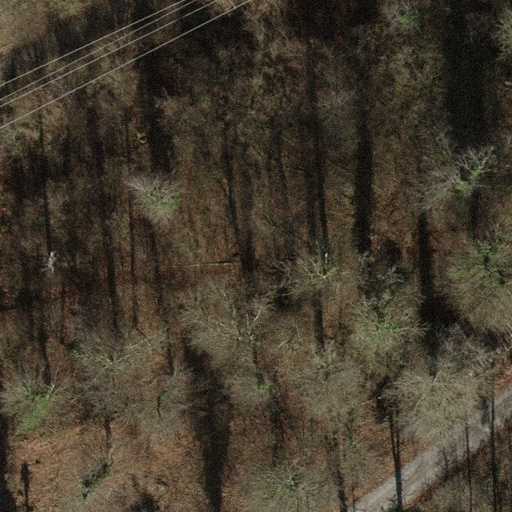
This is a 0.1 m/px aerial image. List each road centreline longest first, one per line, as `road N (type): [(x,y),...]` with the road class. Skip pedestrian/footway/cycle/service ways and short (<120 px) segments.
road 1 (track): [(374,511),(511,409)]
road 2 (track): [(0,79),(144,0)]
